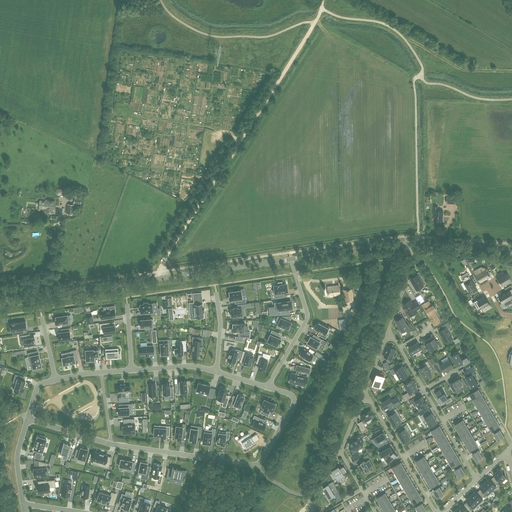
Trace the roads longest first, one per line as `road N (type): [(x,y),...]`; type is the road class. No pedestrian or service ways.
road 1 (tertiary): [(0,301),(291,259)]
road 2 (track): [(315,22),(163,271)]
road 3 (residential): [(406,243),(312,487),(312,511)]
road 4 (residential): [(266,386),(294,402),(256,464),(110,443)]
road 5 (residential): [(266,386),(307,314),(291,259)]
